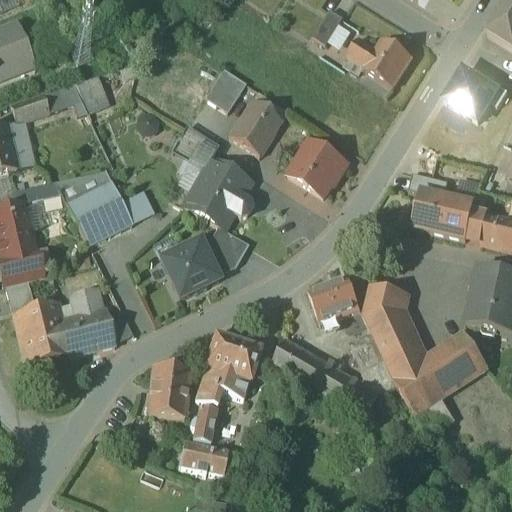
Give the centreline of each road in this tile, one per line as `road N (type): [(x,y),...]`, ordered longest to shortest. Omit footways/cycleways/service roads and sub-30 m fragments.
road 1 (residential): [(341,232),(259,298),(133,357),(58,456)]
road 2 (residential): [(460,51),(341,232)]
road 3 (residential): [(341,232),(511,265)]
